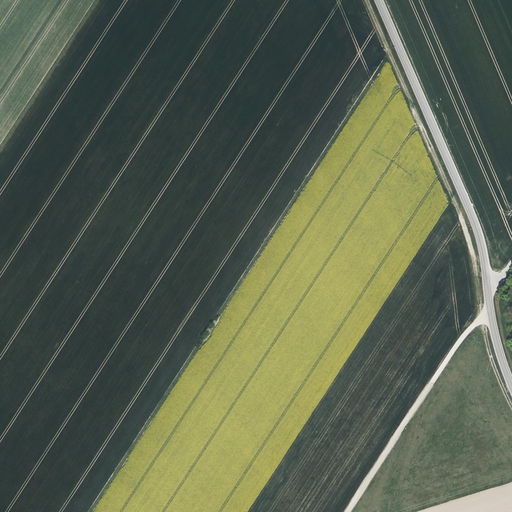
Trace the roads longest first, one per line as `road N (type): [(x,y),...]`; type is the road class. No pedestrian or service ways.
road 1 (unclassified): [(511,386),(470,218),(375,0)]
road 2 (track): [(349,511),(434,380)]
